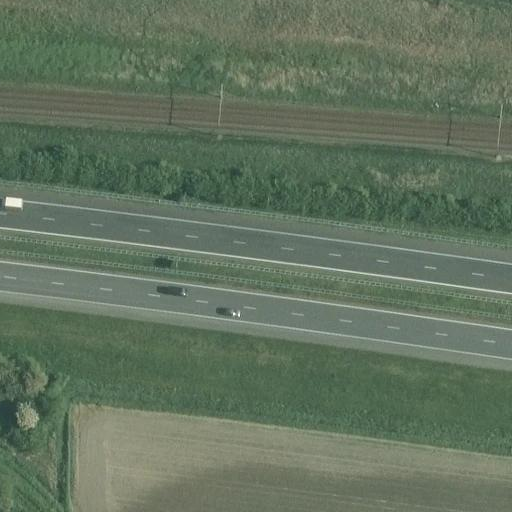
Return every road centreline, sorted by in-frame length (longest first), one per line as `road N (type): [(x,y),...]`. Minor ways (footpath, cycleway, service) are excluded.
road 1 (motorway): [(511,279),(0,214)]
road 2 (motorway): [(0,278),(511,342)]
